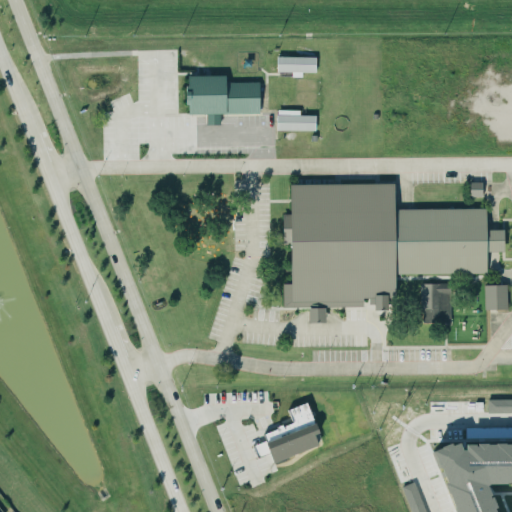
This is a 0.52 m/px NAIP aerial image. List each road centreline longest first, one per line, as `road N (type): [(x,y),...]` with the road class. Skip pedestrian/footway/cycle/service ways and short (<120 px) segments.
road 1 (secondary): [(211,511),(10,0)]
road 2 (secondary): [(123,372),(178,511)]
road 3 (secondary): [(43,170),(95,301)]
